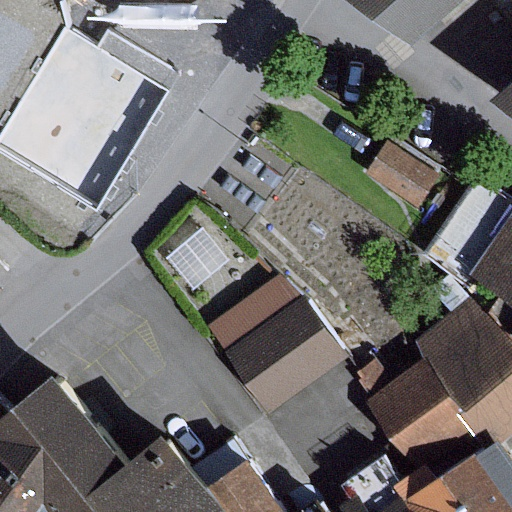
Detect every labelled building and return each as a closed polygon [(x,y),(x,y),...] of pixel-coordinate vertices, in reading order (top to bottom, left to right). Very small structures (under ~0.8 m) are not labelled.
[(511,0),(380,0),(424,33),(460,0),(511,0),(511,78),(502,87),(511,94),(511,0)] [(142,61),(41,3),(0,74),(0,135),(94,189),(146,99),(127,88),(142,61)] [(393,138),(371,171),(422,205),(444,173),(393,138)] [(470,277),(511,215),(511,192),(484,174),(431,252),(463,282),(470,277)] [(511,215),(470,277),(499,298),(487,314),(511,342),(511,215)] [(283,269),(210,323),(275,409),(353,350),(309,291),(283,269)] [(418,341),(423,360),(464,410),(459,415),(472,437),(487,431),(496,445),(511,432),(511,342),(487,314),(471,298),(418,341)] [(464,410),(423,360),(367,401),(406,457),(472,437),(459,415),(464,410)] [(0,511),(217,511),(201,490),(161,440),(130,465),(64,361),(0,414),(0,511)] [(496,445),(443,478),(463,511),(511,511),(511,465),(497,445),(496,445)] [(327,511),(280,511),(244,460),(201,490),(217,511),(328,511),(327,511)] [(418,511),(397,481),(384,460),(342,488),(358,511),(418,511)] [(428,466),(397,481),(418,511),(463,511),(443,478),(428,466)]
